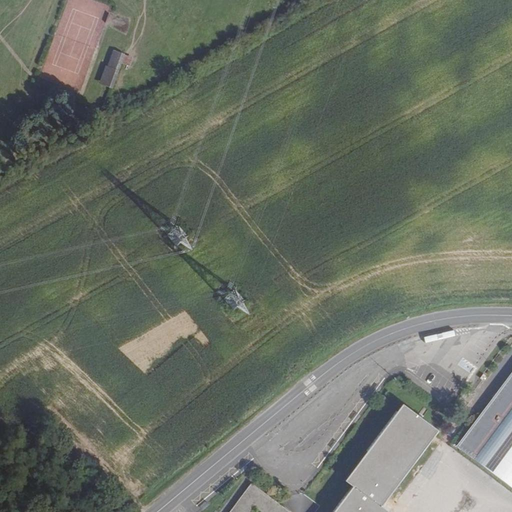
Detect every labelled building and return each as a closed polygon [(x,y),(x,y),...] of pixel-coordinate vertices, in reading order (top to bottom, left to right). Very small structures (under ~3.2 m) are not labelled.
[(107,67),(119,71),(122,63),(125,55),(125,54),(113,50),(107,67)] [(128,56),(125,55),(122,63),(125,65),(130,66),(133,58),(128,56)] [(107,67),(106,66),(99,84),(113,89),(119,71),(107,67)] [(511,487),(511,369),(457,450),(511,487)] [(434,435),(438,430),(402,403),(345,480),(352,486),(332,511),(387,511),(389,511),(381,506),(434,435)] [(289,511),(251,483),(229,511),(289,511)]
